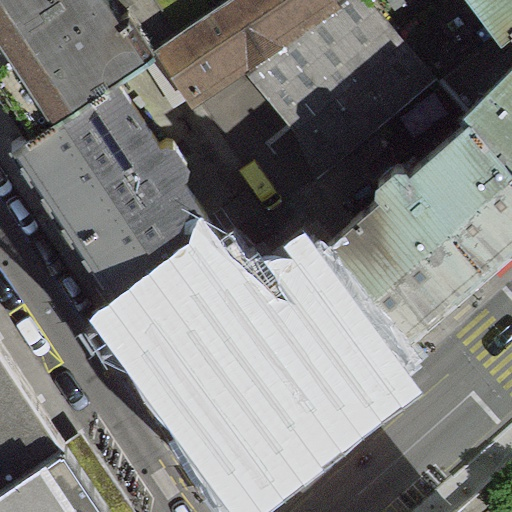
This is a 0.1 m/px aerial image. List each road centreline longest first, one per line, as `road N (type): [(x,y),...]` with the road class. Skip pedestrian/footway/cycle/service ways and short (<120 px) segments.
road 1 (residential): [(0,228),(186,511)]
road 2 (tertiary): [(511,357),(328,511)]
